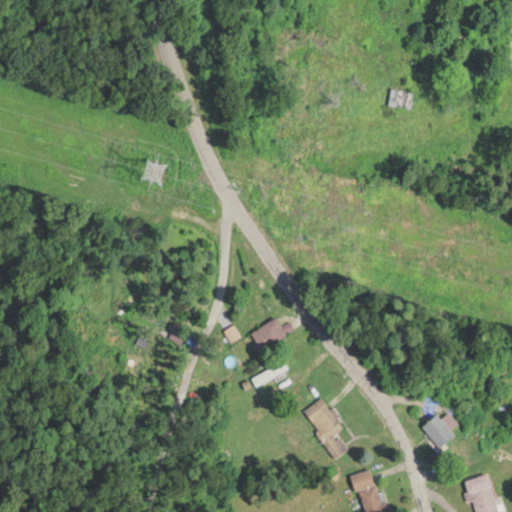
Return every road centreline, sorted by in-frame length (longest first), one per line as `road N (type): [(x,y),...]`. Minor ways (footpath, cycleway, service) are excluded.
road 1 (residential): [(131,0),(188,152),(307,324),(391,422),(429,511)]
road 2 (residential): [(188,152),(164,274),(152,399),(119,511)]
